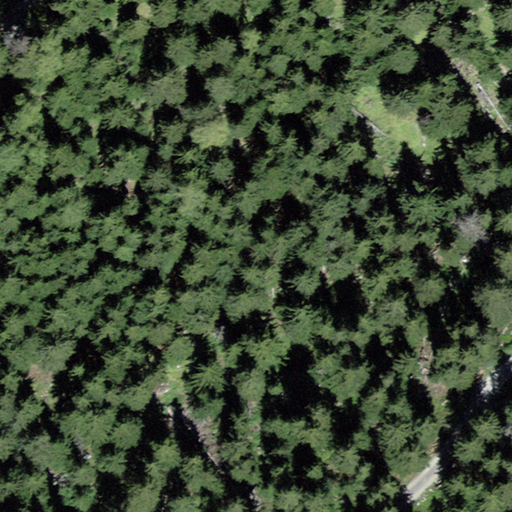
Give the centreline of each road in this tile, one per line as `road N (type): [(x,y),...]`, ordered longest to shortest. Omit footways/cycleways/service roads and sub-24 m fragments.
road 1 (track): [(511,366),(385,511)]
road 2 (track): [(385,511),(511,415)]
